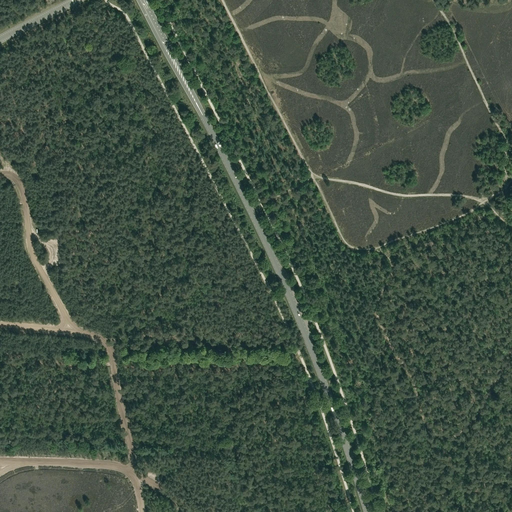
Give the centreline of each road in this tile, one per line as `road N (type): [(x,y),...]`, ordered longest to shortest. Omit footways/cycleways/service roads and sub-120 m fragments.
road 1 (secondary): [(366,511),(286,289),(142,0)]
road 2 (track): [(434,0),(505,139),(505,188),(485,201),(397,195),(314,177),(249,207)]
road 3 (track): [(222,0),(346,244),(372,250),(485,201)]
road 4 (track): [(372,250),(387,256),(392,270),(378,320),(433,433),(452,436),(467,426),(511,349)]
road 5 (track): [(0,322),(103,334),(117,359),(136,475)]
road 6 (unknown): [(0,175),(19,182),(29,243),(69,330)]
